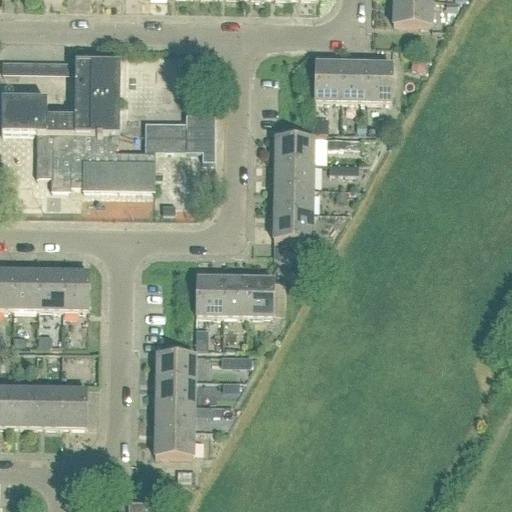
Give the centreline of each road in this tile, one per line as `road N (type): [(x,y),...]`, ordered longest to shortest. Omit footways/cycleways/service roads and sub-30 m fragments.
road 1 (residential): [(120,244),(217,245),(230,238),(236,38)]
road 2 (residential): [(55,475),(115,468),(120,244)]
road 3 (residential): [(236,38),(0,34)]
road 4 (residential): [(236,38),(338,39),(352,27),(352,0)]
road 5 (residential): [(120,244),(0,242)]
